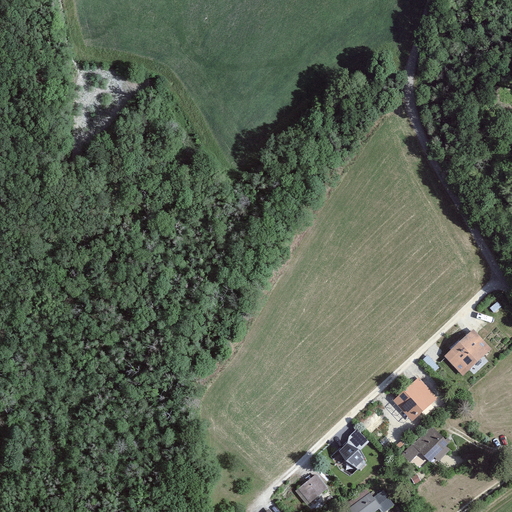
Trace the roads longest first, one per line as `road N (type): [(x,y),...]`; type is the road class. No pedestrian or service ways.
road 1 (track): [(408,95),(289,263),(237,359),(202,396)]
road 2 (unclassified): [(429,0),(408,95),(434,162),(501,275)]
